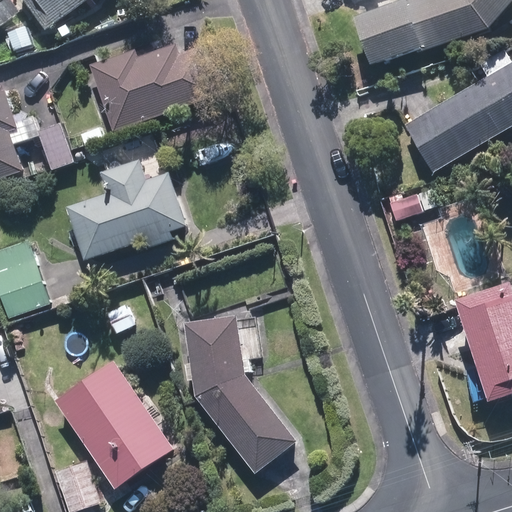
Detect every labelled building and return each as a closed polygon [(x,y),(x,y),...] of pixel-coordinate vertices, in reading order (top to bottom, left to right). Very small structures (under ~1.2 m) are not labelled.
[(0,0),(0,29),(22,12),(11,0),(0,0)] [(35,0),(54,26),(91,0),(35,0)] [(425,0),(405,0),(369,18),(391,64),(444,39),(425,0)] [(106,70),(125,125),(210,96),(191,41),(106,70)] [(440,161),(511,122),(511,66),(417,118),(440,161)] [(16,81),(0,87),(0,174),(40,159),(25,121),(30,119),(16,81)] [(77,163),(62,126),(42,134),(57,171),(77,163)] [(79,201),(94,254),(203,222),(189,175),(165,182),(158,158),(118,169),(123,188),(79,201)] [(391,203),(397,222),(440,208),(434,189),(391,203)] [(37,238),(1,252),(23,308),(60,294),(37,238)] [(484,293),(471,297),(502,399),(511,396),(511,280),(483,289),(484,293)] [(206,321),(206,390),(261,461),(302,431),(257,372),(257,321),(206,321)] [(132,358),(67,401),(124,485),(188,442),(132,358)] [(83,511),(105,505),(89,460),(56,471),(69,511),(83,511)] [(10,511),(0,485),(0,511),(10,511)]
